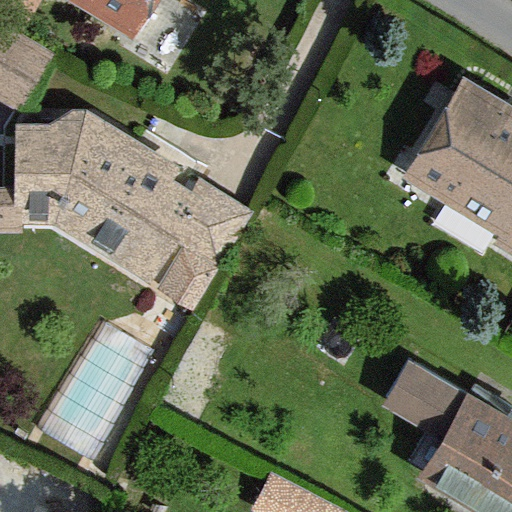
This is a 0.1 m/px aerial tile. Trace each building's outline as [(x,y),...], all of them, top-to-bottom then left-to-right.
[(28,0),(0,0),(0,1),(0,5),(18,16),(28,0)] [(101,0),(134,20),(145,0),(101,0)] [(511,229),(511,99),(472,76),(416,176),(511,229)] [(26,130),(25,203),(57,204),(61,194),(159,253),(172,229),(191,196),(165,180),(170,169),(137,150),(131,160),(83,130),(26,130)] [(202,178),(191,196),(172,229),(221,261),(253,210),(202,178)] [(232,338),(206,326),(190,360),(216,372),(232,338)] [(511,511),(511,417),(415,360),(391,398),(436,424),(413,461),(502,511),(511,511)] [(77,511),(84,499),(32,472),(11,511),(77,511)] [(288,511),(301,486),(274,473),(259,504),(275,511),(288,511)] [(342,511),(344,507),(301,486),(288,511),(342,511)]
